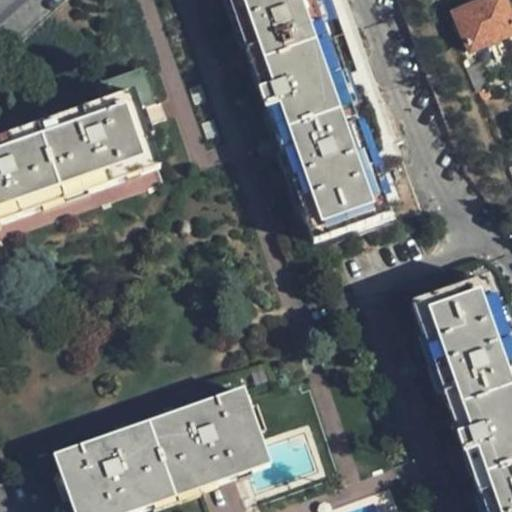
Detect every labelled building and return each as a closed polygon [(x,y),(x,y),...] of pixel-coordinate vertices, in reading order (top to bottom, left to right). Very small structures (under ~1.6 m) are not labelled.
[(387,214),(310,0),(224,0),(310,242),(387,214)] [(511,37),(511,19),(504,0),(498,0),(455,19),(470,56),(511,37)] [(134,96),(138,104),(156,98),(148,76),(99,94),(103,107),(134,96)] [(0,229),(164,171),(138,104),(134,96),(103,107),(0,143),(0,229)] [(511,511),(511,354),(483,275),(409,302),(484,511),(511,511)] [(243,455),(266,446),(243,384),(53,453),(73,511),(151,511),(251,477),(243,455)] [(274,468),(266,446),(243,455),(251,477),(274,468)]
